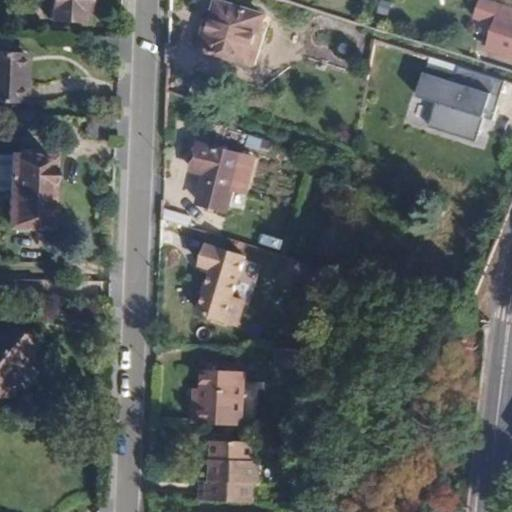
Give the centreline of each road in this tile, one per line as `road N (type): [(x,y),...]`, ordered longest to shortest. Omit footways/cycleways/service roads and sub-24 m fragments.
road 1 (residential): [(124,511),(147,0)]
road 2 (residential): [(490,511),(511,292)]
